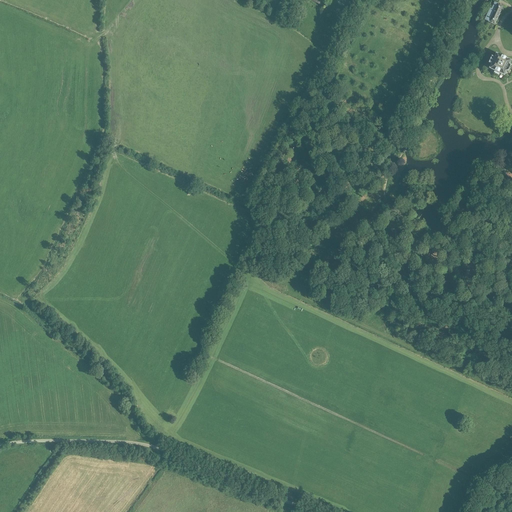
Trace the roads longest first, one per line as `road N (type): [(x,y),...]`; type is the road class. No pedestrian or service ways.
road 1 (unclassified): [(311,511),(147,445),(0,445)]
road 2 (track): [(265,206),(359,0)]
road 3 (track): [(324,306),(511,393)]
road 4 (track): [(12,0),(97,37),(146,0)]
